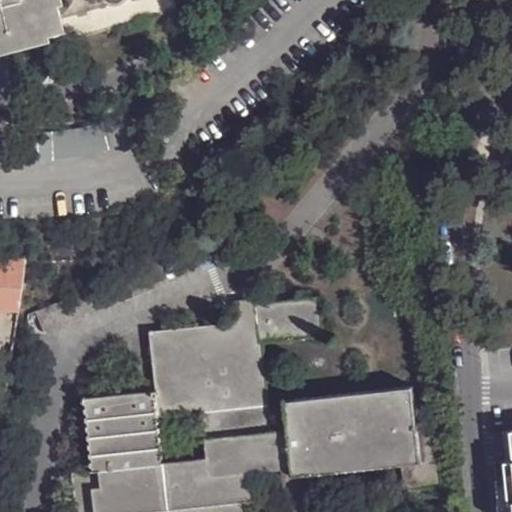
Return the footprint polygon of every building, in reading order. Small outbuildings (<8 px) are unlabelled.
[(0,0),(0,41),(46,29),(63,25),(56,0),(0,0)] [(46,29),(0,41),(0,46),(47,34),(46,29)] [(303,99),(294,105),(300,113),(308,107),(303,99)] [(118,145),(131,133),(121,110),(107,116),(96,120),(78,125),(46,131),(0,133),(0,160),(31,159),(51,158),(78,153),(118,145)] [(0,260),(0,302),(20,304),(26,260),(0,260)] [(45,331),(86,315),(77,292),(36,309),(45,331)] [(85,397),(94,471),(74,472),(78,511),(317,511),(314,472),(295,474),(290,429),(274,432),(265,342),(325,335),(321,296),(257,303),(257,306),(238,308),(240,321),(151,330),(158,390),(85,397)] [(257,298),(238,299),(238,308),(257,306),(257,303),(257,298)] [(0,341),(0,366),(10,368),(14,343),(0,341)] [(10,368),(0,366),(0,392),(6,394),(10,368)] [(287,400),(290,429),(295,474),(314,472),(321,470),(321,471),(404,463),(423,461),(418,422),(414,386),(287,400)] [(423,461),(404,463),(406,489),(444,485),(438,420),(418,422),(423,461)] [(511,459),(508,460),(497,460),(499,479),(509,477),(511,502),(511,459)] [(509,477),(499,479),(501,511),(511,511),(511,502),(509,477)]
